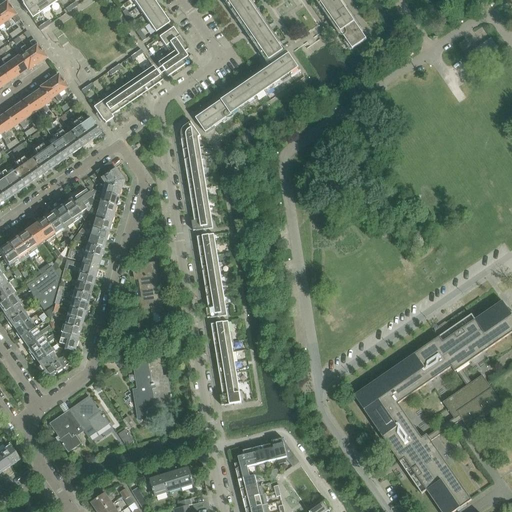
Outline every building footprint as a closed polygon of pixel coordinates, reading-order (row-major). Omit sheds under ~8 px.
[(23,0),(21,2),(23,4),(22,5),(32,19),(40,13),(31,0),(23,0)] [(43,0),(31,0),(40,13),(49,7),(43,0)] [(149,0),(138,8),(144,16),(158,6),(153,0),(149,0)] [(268,30),(267,28),(269,26),(259,11),(257,13),(256,11),(258,10),(251,0),(223,0),(267,63),(283,52),(285,50),(282,45),(280,47),(279,45),(281,43),(270,28),(268,30)] [(318,0),(333,21),(352,50),(367,40),(347,12),(347,11),(349,10),(344,3),(342,5),(339,0),(318,0)] [(6,2),(0,6),(0,12),(6,22),(12,18),(15,23),(19,21),(6,2)] [(144,16),(149,24),(163,15),(158,6),(144,16)] [(0,26),(3,24),(6,30),(10,27),(6,22),(0,12),(0,26)] [(163,15),(149,24),(155,33),(169,23),(163,15)] [(172,28),(158,38),(165,47),(179,37),(172,28)] [(182,61),(186,58),(183,53),(187,50),(179,37),(165,47),(170,55),(166,57),(176,71),(185,65),(182,61)] [(29,43),(33,48),(28,52),(37,65),(46,59),(33,40),(29,43)] [(466,58),(465,58),(465,59),(467,60),(472,68),(499,50),(492,40),(466,58)] [(24,46),(20,49),(24,54),(19,58),(27,70),(28,72),(37,65),(28,52),(24,46)] [(8,55),(5,58),(18,76),(27,70),(19,58),(18,57),(12,61),(8,55)] [(242,84),(233,91),(234,93),(227,98),(225,96),(216,102),(217,104),(196,119),(206,133),(290,76),(291,78),(301,72),(289,55),(260,75),(259,73),(250,79),(251,81),(243,86),(242,84)] [(166,57),(157,63),(167,77),(176,71),(166,57)] [(1,60),(5,66),(0,69),(9,83),(18,76),(5,58),(1,60)] [(152,67),(144,73),(154,87),(162,81),(152,67)] [(0,88),(9,83),(0,69),(0,88)] [(144,73),(135,78),(145,92),(154,87),(144,73)] [(58,75),(49,81),(58,95),(63,91),(67,97),(71,94),(58,75)] [(135,78),(127,84),(137,98),(145,92),(135,78)] [(39,88),(40,89),(49,101),(54,98),(58,103),(62,100),(58,95),(49,81),(39,88)] [(127,84),(118,90),(128,104),(137,98),(127,84)] [(48,112),(44,106),(50,102),(49,101),(40,89),(31,95),(45,114),(48,112)] [(118,90),(110,96),(120,110),(128,104),(118,90)] [(31,95),(22,102),(32,115),(37,111),(41,117),(45,114),(31,95)] [(110,96),(101,102),(111,116),(120,110),(110,96)] [(30,124),(26,119),(32,115),(22,102),(13,108),(27,127),(30,124)] [(101,102),(93,108),(103,122),(103,121),(105,124),(113,118),(111,116),(101,102)] [(13,108),(4,114),(14,128),(19,124),(23,129),(27,127),(13,108)] [(8,131),(14,128),(4,114),(0,117),(0,127),(7,138),(8,139),(12,137),(8,131)] [(78,117),(75,120),(90,141),(94,138),(96,138),(98,136),(99,135),(100,134),(89,119),(83,124),(78,117)] [(71,122),(76,129),(70,133),(81,148),(81,147),(83,147),(85,145),(86,144),(90,141),(75,120),(71,122)] [(55,121),(50,125),(56,133),(71,155),(75,152),(77,152),(79,150),(80,149),(81,148),(70,133),(64,137),(59,130),(61,129),(55,121)] [(181,133),(181,135),(181,136),(182,140),(198,138),(199,138),(201,137),(191,123),(184,127),(184,128),(183,129),(182,130),(182,131),(181,131),(181,133)] [(52,136),(57,142),(51,146),(62,161),(64,161),(66,159),(67,158),(71,155),(56,133),(52,136)] [(182,140),(183,150),(200,148),(199,138),(198,138),(182,140)] [(40,144),(37,146),(52,168),(56,165),(58,165),(60,163),(61,162),(62,161),(51,146),(45,150),(40,144)] [(21,145),(12,151),(15,156),(24,149),(21,145)] [(38,155),(32,159),(43,175),(43,174),(45,174),(47,172),(48,171),(52,168),(37,146),(33,149),(38,155)] [(200,148),(183,150),(185,161),(202,158),(200,148)] [(21,157),(17,160),(33,181),(37,178),(39,178),(41,176),(42,175),(43,175),(32,159),(26,164),(21,157)] [(202,158),(185,161),(186,171),(203,168),(202,158)] [(14,162),(19,169),(13,173),(23,188),(24,187),(26,187),(28,185),(29,184),(33,181),(17,160),(14,162)] [(104,185),(120,189),(122,181),(110,163),(96,173),(101,180),(103,183),(104,185)] [(203,168),(186,171),(188,181),(205,178),(203,168)] [(23,188),(13,173),(7,177),(2,170),(0,171),(0,174),(14,194),(18,191),(19,191),(22,190),(23,188)] [(0,194),(4,201),(5,200),(7,200),(9,199),(10,197),(14,194),(0,174),(0,194)] [(205,178),(188,181),(190,191),(207,188),(205,178)] [(104,185),(102,193),(118,198),(120,189),(104,185)] [(208,199),(207,188),(190,191),(191,201),(208,199)] [(91,197),(86,190),(70,201),(79,214),(86,210),(84,207),(88,204),(86,201),(91,197)] [(102,193),(99,202),(115,206),(118,198),(102,193)] [(208,199),(191,201),(193,211),(210,209),(208,199)] [(70,201),(61,207),(71,222),(80,216),(79,214),(70,201)] [(99,202),(97,210),(113,215),(115,206),(99,202)] [(61,207),(52,213),(62,229),(71,222),(61,207)] [(212,219),(210,209),(193,211),(195,222),(212,219)] [(97,210),(94,219),(110,224),(113,215),(97,210)] [(52,213),(43,220),(53,235),(62,229),(52,213)] [(94,219),(92,228),(108,232),(110,224),(94,219)] [(195,222),(192,222),(193,232),(196,231),(196,232),(213,229),(212,219),(195,222)] [(43,220),(34,226),(44,241),(53,235),(43,220)] [(34,226),(25,232),(35,247),(44,241),(34,226)] [(92,228),(89,236),(105,241),(108,232),(92,228)] [(25,232),(16,238),(26,254),(35,247),(25,232)] [(78,233),(73,241),(79,243),(81,234),(78,233)] [(197,238),(199,248),(216,245),(214,235),(197,238)] [(89,236),(87,245),(103,250),(105,241),(89,236)] [(16,238),(7,245),(17,260),(26,254),(16,238)] [(7,245),(0,249),(0,255),(1,257),(8,266),(17,260),(7,245)] [(87,245),(84,254),(100,258),(103,250),(87,245)] [(216,245),(199,248),(201,258),(217,255),(216,245)] [(84,256),(81,265),(97,269),(100,261),(100,258),(84,254),(84,256)] [(201,258),(202,268),(219,265),(217,255),(201,258)] [(163,284),(160,263),(133,268),(134,268),(136,280),(140,279),(143,299),(139,299),(140,310),(151,308),(151,309),(154,308),(160,307),(159,296),(157,296),(155,285),(159,284),(163,284)] [(47,265),(38,271),(41,275),(50,268),(47,265)] [(81,265),(79,274),(95,278),(97,269),(81,265)] [(219,265),(202,268),(204,278),(221,276),(219,265)] [(57,286),(60,278),(52,267),(50,268),(41,275),(35,278),(26,285),(44,311),(52,305),(57,286)] [(79,274),(76,282),(92,287),(95,278),(79,274)] [(204,278),(206,288),(222,286),(221,276),(204,278)] [(76,282),(74,291),(90,296),(92,287),(76,282)] [(7,285),(0,289),(0,303),(13,294),(7,285)] [(222,286),(206,288),(207,299),(224,296),(222,286)] [(74,291),(71,300),(87,304),(90,296),(74,291)] [(15,300),(17,299),(14,294),(13,294),(0,303),(0,308),(3,313),(18,303),(15,300)] [(226,306),(224,296),(207,299),(209,309),(226,306)] [(71,300),(69,308),(85,313),(87,304),(71,300)] [(354,396),(422,495),(427,491),(440,511),(454,511),(471,501),(431,442),(462,420),(473,436),(507,412),(482,376),(472,383),(461,368),(511,333),(511,315),(502,301),(475,320),(472,315),(354,396)] [(18,303),(3,313),(6,317),(4,318),(8,323),(23,312),(18,303)] [(209,309),(206,309),(207,319),(210,318),(211,319),(227,316),(226,306),(209,309)] [(69,308),(66,317),(82,321),(85,313),(69,308)] [(23,312),(8,323),(11,327),(13,326),(15,330),(29,320),(23,312)] [(66,317),(64,326),(80,330),(82,321),(66,317)] [(29,320),(15,330),(17,333),(16,334),(19,339),(35,328),(29,320)] [(228,322),(211,325),(213,335),(230,332),(228,322)] [(64,326),(61,334),(77,339),(80,330),(64,326)] [(35,328),(19,339),(23,344),(24,343),(26,346),(41,336),(35,328)] [(232,342),(230,332),(213,335),(215,345),(232,342)] [(60,339),(66,341),(64,350),(73,352),(77,339),(61,334),(60,339)] [(41,336),(26,346),(29,349),(27,350),(31,355),(46,344),(41,336)] [(232,342),(215,345),(216,355),(233,353),(232,342)] [(46,344),(31,355),(34,360),(36,359),(38,363),(52,353),(46,344)] [(64,350),(62,356),(63,356),(71,358),(72,358),(73,352),(64,350)] [(40,366),(39,367),(42,372),(58,361),(52,353),(38,363),(40,366)] [(235,363),(233,353),(216,355),(218,365),(235,363)] [(152,390),(154,400),(151,400),(152,409),(172,406),(172,407),(173,407),(171,397),(172,397),(172,395),(171,395),(168,380),(163,381),(161,365),(160,365),(159,357),(164,356),(164,355),(147,358),(152,386),(153,386),(153,385),(154,385),(155,389),(152,390)] [(58,361),(42,372),(46,377),(47,376),(49,378),(56,373),(57,374),(61,371),(60,370),(68,364),(70,363),(71,358),(63,356),(63,357),(58,361)] [(139,396),(134,397),(134,398),(135,398),(139,421),(140,421),(139,420),(149,418),(148,415),(147,410),(152,409),(151,400),(154,400),(152,390),(155,389),(154,385),(153,385),(153,386),(152,386),(147,358),(132,361),(134,361),(138,389),(139,396)] [(236,373),(235,363),(218,365),(220,376),(236,373)] [(236,373),(220,376),(221,386),(238,383),(236,373)] [(240,393),(238,383),(221,386),(223,396),(240,393)] [(223,396),(220,397),(222,406),(224,406),(225,406),(241,404),(240,393),(223,396)] [(70,411),(84,432),(92,426),(97,433),(109,425),(105,418),(104,416),(101,413),(100,413),(89,398),(70,411)] [(63,445),(64,447),(64,446),(69,453),(81,444),(76,437),(84,432),(70,411),(51,424),(61,440),(61,441),(63,445)] [(128,417),(123,420),(130,430),(135,427),(128,417)] [(273,444),(277,460),(287,458),(283,438),(272,441),(273,444)] [(0,446),(0,452),(10,467),(12,465),(13,466),(16,464),(17,462),(19,460),(7,444),(4,447),(2,445),(0,446)] [(273,444),(263,446),(267,463),(277,460),(273,444)] [(263,446),(253,449),(257,465),(267,463),(263,446)] [(253,449),(243,451),(244,456),(238,458),(240,463),(235,465),(238,480),(250,477),(248,468),(257,465),(253,449)] [(0,452),(0,471),(1,473),(4,470),(6,470),(8,469),(9,467),(10,467),(0,452)] [(294,456),(289,459),(294,466),(299,462),(294,456)] [(176,472),(181,489),(194,485),(192,480),(193,480),(192,477),(189,468),(176,472)] [(176,472),(163,476),(168,493),(181,489),(176,472)] [(163,476),(150,480),(155,497),(168,493),(163,476)] [(250,477),(238,480),(241,490),(257,486),(255,476),(250,477)] [(257,486),(241,490),(243,500),(264,495),(262,485),(257,486)] [(138,489),(132,492),(143,509),(148,506),(138,489)] [(92,504),(98,511),(100,511),(112,504),(105,495),(106,494),(105,494),(91,504),(92,504)] [(264,495),(243,500),(246,510),(266,505),(264,495)] [(326,502),(310,511),(329,511),(332,510),(326,502)]
